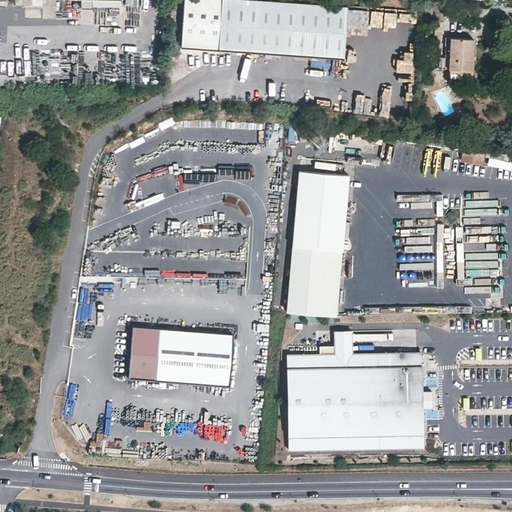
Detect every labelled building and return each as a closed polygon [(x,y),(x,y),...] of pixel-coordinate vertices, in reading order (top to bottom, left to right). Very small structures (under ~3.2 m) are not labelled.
[(91,0),(81,0),(81,8),(92,9),(92,7),(91,0)] [(347,8),(231,0),(184,0),(181,48),(344,60),(347,8)] [(446,4),(426,2),(424,19),(444,21),(446,4)] [(450,70),(471,72),(473,39),(451,38),(450,69),(450,70)] [(471,79),(471,72),(450,70),(449,77),(471,79)] [(484,149),(463,146),(463,147),(461,160),(482,164),(484,149)] [(504,154),(487,150),(485,157),(503,160),(504,154)] [(159,178),(135,175),(126,239),(151,242),(159,178)] [(286,310),(336,315),(348,180),(299,176),(286,310)] [(233,335),(133,326),(128,378),(229,386),(233,335)] [(319,355),(286,355),(288,447),(422,445),(421,407),(427,407),(432,407),(432,390),(427,390),(421,391),(420,369),(420,363),(420,353),(351,355),(351,352),(351,340),(351,331),(334,331),(335,345),(319,346),(319,355)]
